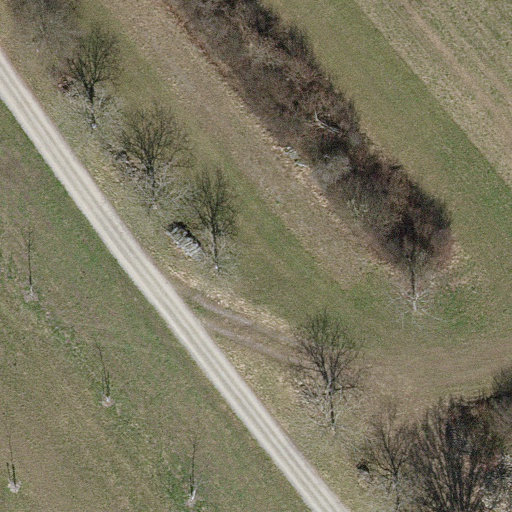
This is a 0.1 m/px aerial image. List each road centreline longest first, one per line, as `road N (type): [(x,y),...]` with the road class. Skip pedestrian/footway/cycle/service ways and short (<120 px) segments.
road 1 (track): [(332,511),(55,150),(0,66)]
road 2 (track): [(173,306),(329,366),(405,428),(474,511)]
